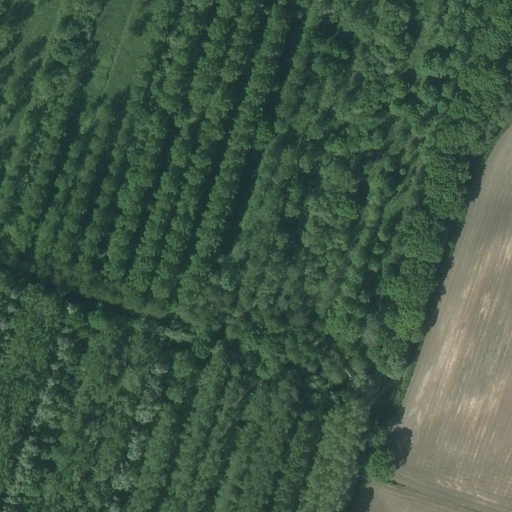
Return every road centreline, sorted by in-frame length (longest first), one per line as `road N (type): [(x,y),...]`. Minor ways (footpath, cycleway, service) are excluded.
road 1 (track): [(499,0),(332,511)]
road 2 (track): [(0,237),(299,334),(366,409)]
